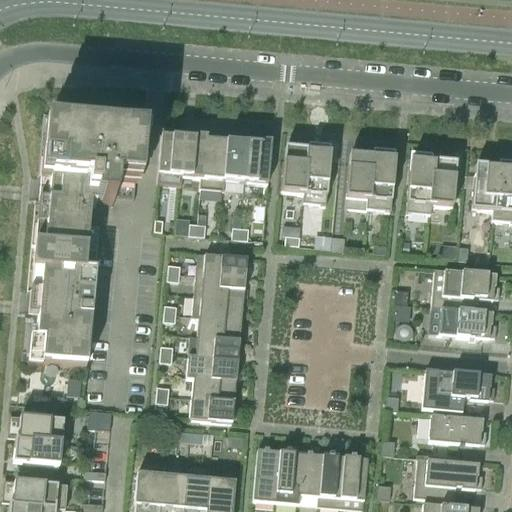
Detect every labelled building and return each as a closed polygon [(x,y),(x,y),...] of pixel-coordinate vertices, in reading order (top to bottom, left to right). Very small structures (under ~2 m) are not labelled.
[(82,276),(86,231),(88,209),(94,209),(95,199),(100,200),(100,208),(111,209),(112,203),(112,204),(112,203),(132,205),(134,183),(138,183),(142,138),(143,126),(42,117),(26,297),(19,365),(84,371),(90,314),(78,313),(78,308),(90,310),(92,285),(80,284),(81,279),(93,280),(93,277),(82,276)] [(178,191),(182,138),(160,136),(159,140),(155,189),(178,191)] [(199,193),(204,140),(182,138),(178,191),(179,192),(180,182),(198,183),(197,193),(199,193)] [(220,195),(225,142),(204,140),(199,193),(220,195)] [(243,187),(247,144),(225,142),(220,195),(222,195),(223,186),(243,187)] [(269,150),(269,146),(247,144),(243,187),(265,190),(265,189),(269,150)] [(282,163),(279,197),(302,199),(306,153),(294,152),(283,151),(282,163)] [(302,199),(301,208),(324,210),(324,201),(329,155),(307,153),(306,153),(302,199)] [(365,214),(370,159),(348,157),(343,212),(365,214)] [(388,217),(393,161),(370,159),(365,214),(388,217)] [(426,220),(431,165),(409,163),(404,218),(426,220)] [(454,167),(431,165),(426,220),(428,220),(429,211),(450,213),(454,167)] [(491,226),(496,171),(473,168),(469,214),(490,216),(489,226),(491,226)] [(511,227),(511,172),(496,171),(491,226),(511,227)] [(160,237),(161,225),(153,224),(152,237),(160,237)] [(195,241),(196,229),(188,228),(187,240),(195,241)] [(203,242),(204,229),(196,229),(195,241),(203,242)] [(238,245),(239,233),(231,232),(229,244),(238,245)] [(246,245),(247,233),(239,233),(238,245),(246,245)] [(297,251),(298,241),(284,240),(283,250),(297,251)] [(329,254),(330,242),(315,241),(313,253),(329,254)] [(341,255),(342,244),(331,243),(330,254),(341,255)] [(400,245),(399,257),(407,258),(408,246),(400,245)] [(455,264),(456,251),(440,249),(439,262),(455,264)] [(383,258),(383,251),(372,250),(371,257),(383,258)] [(458,251),(457,263),(466,264),(467,252),(458,251)] [(487,268),(488,258),(474,257),(473,267),(487,268)] [(243,285),(245,263),(195,259),(193,280),(243,285)] [(178,279),(178,271),(166,270),(166,278),(178,279)] [(497,304),(498,292),(493,291),(494,279),(433,274),(429,312),(469,316),(471,301),(477,302),(477,304),(490,306),(491,303),(497,304)] [(177,287),(178,279),(166,278),(165,286),(177,287)] [(242,293),(243,285),(193,280),(192,300),(241,305),(241,302),(245,303),(246,293),(242,293)] [(394,294),(393,309),(405,310),(407,296),(394,294)] [(239,325),(241,305),(192,300),(190,321),(239,325)] [(174,319),(175,311),(162,310),(162,318),(174,319)] [(487,344),(487,342),(493,342),(494,330),(490,329),(491,317),(469,316),(429,312),(427,338),(467,342),(467,340),(473,340),(473,343),(487,344)] [(173,327),(174,319),(162,318),(161,326),(173,327)] [(237,345),(239,325),(190,321),(190,322),(197,323),(195,342),(237,345)] [(411,339),(411,338),(411,337),(411,335),(411,333),(411,332),(410,331),(409,330),(408,329),(406,328),(404,327),(403,327),(401,327),(399,328),(397,329),(396,329),(395,330),(395,331),(394,332),(394,333),(393,334),(393,335),(393,337),(394,338),(394,340),(395,341),(396,342),(397,343),(398,344),(400,345),(401,345),(403,345),(404,345),(406,345),(407,344),(408,343),(409,342),(410,341),(411,339)] [(236,366),(237,345),(195,342),(193,360),(186,360),(186,361),(236,366)] [(170,360),(171,352),(159,351),(158,359),(170,360)] [(169,368),(170,360),(158,359),(157,367),(169,368)] [(235,374),(236,366),(186,361),(184,382),(234,386),(234,383),(238,384),(239,374),(235,374)] [(423,376),(420,413),(460,417),(461,404),(462,402),(467,402),(467,405),(481,406),(481,404),(491,405),(492,392),(488,392),(490,380),(423,374),(423,376)] [(67,381),(65,399),(79,400),(80,383),(67,381)] [(232,407),(234,386),(184,382),(184,383),(191,384),(190,403),(232,407)] [(166,401),(167,393),(155,391),(154,400),(166,401)] [(166,409),(166,401),(154,400),(154,408),(166,409)] [(384,401),(383,415),(395,416),(397,402),(384,401)] [(230,428),(232,407),(190,403),(188,424),(230,428)] [(108,435),(110,417),(88,415),(86,433),(108,435)] [(477,450),(477,448),(483,449),(485,436),(480,436),(481,424),(429,419),(427,446),(457,449),(458,446),(464,447),(463,449),(477,450)] [(59,448),(61,426),(16,422),(13,444),(59,448)] [(148,443),(149,433),(136,432),(135,442),(148,443)] [(187,447),(188,437),(175,436),(174,445),(187,447)] [(201,448),(202,438),(188,437),(187,447),(201,448)] [(240,451),(241,442),(227,440),(226,450),(240,451)] [(57,471),(59,448),(13,444),(11,467),(57,471)] [(380,445),(379,459),(391,460),(393,446),(380,445)] [(274,507),(279,456),(255,454),(251,505),(274,507)] [(295,509),(300,458),(279,456),(274,507),(295,509)] [(317,511),(321,460),(300,458),(295,509),(317,511)] [(324,511),(338,511),(343,462),(321,460),(317,511),(324,511)] [(361,511),(365,464),(343,462),(338,511),(361,511)] [(473,495),(473,492),(479,493),(481,481),(476,480),(477,468),(415,463),(412,502),(452,506),(454,490),(459,491),(459,493),(473,495)] [(103,485),(104,477),(82,475),(82,483),(103,485)] [(205,511),(209,475),(207,475),(207,484),(184,482),(181,511),(205,511)] [(230,511),(234,477),(209,475),(205,511),(230,511)] [(157,511),(160,480),(135,478),(131,511),(157,511)] [(181,511),(184,482),(160,480),(157,511),(181,511)] [(44,511),(63,511),(65,491),(10,486),(8,509),(44,511)] [(376,490),(375,504),(387,505),(389,491),(376,490)]
